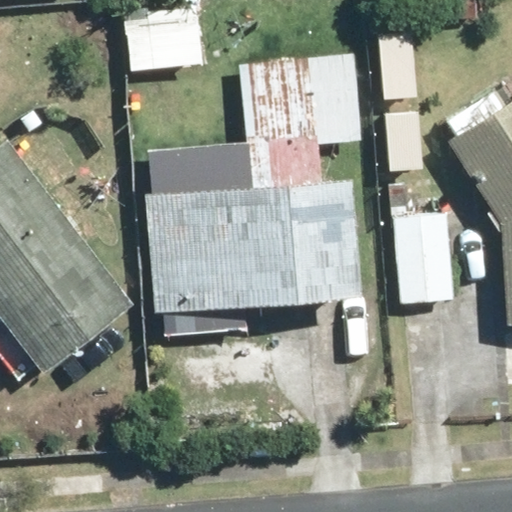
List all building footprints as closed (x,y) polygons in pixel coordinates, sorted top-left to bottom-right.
[(210,3),(131,3),(131,69),(210,69),(210,3)] [(434,63),(387,62),(386,147),(434,147),(434,63)] [(511,95),(452,135),(506,216),(511,314),(511,95)] [(124,293),(16,145),(0,156),(0,308),(36,357),(124,293)] [(157,194),(169,308),(363,288),(351,173),(157,194)] [(454,213),(396,214),(398,301),(456,299),(454,213)]
